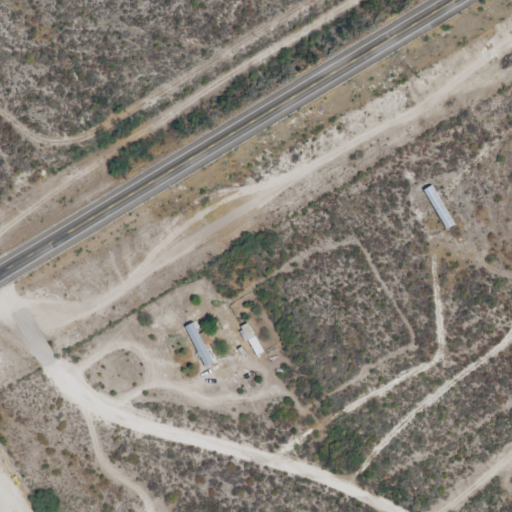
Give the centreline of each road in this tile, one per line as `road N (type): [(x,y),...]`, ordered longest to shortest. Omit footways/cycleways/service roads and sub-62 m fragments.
road 1 (secondary): [(0,274),(451,0)]
road 2 (residential): [(397,511),(333,479),(89,398),(56,370),(0,289)]
